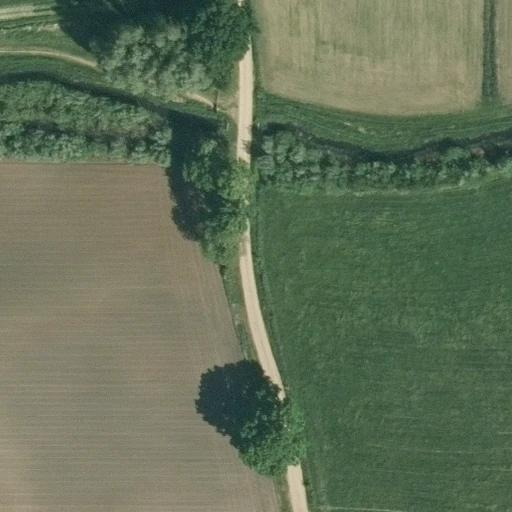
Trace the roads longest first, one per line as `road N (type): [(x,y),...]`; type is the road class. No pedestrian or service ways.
road 1 (track): [(291,511),(239,295),(242,105),(231,0)]
road 2 (track): [(511,99),(402,125),(242,105)]
